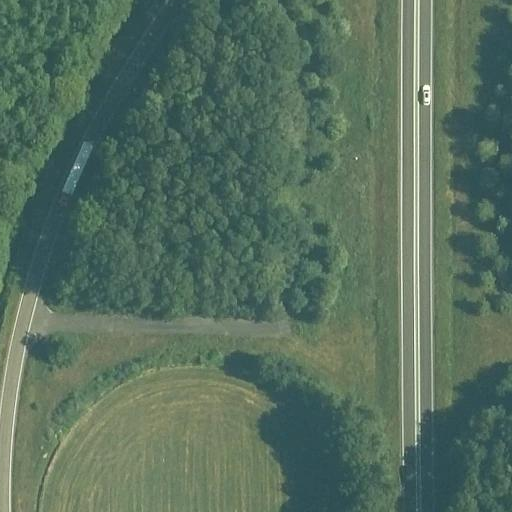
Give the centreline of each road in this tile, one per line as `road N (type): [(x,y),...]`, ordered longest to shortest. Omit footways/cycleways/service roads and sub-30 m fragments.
road 1 (trunk): [(178,0),(112,101),(55,213),(11,393),(5,511)]
road 2 (trunk): [(417,511),(417,0)]
